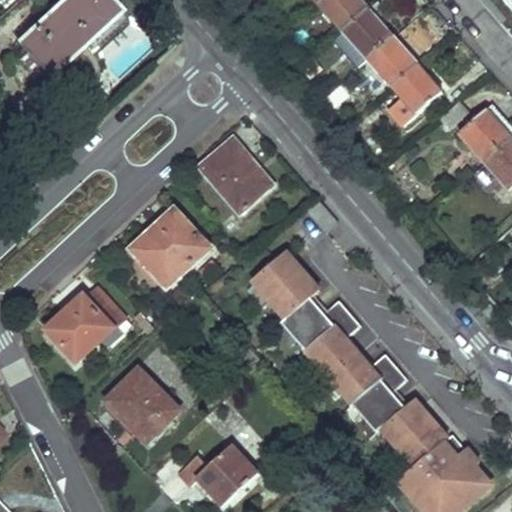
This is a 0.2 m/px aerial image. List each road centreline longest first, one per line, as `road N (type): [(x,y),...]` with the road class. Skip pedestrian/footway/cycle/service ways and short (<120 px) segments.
road 1 (tertiary): [(247,79),(511,386)]
road 2 (residential): [(82,511),(0,349)]
road 3 (residential): [(0,305),(134,183)]
road 4 (residential): [(104,151),(0,250)]
